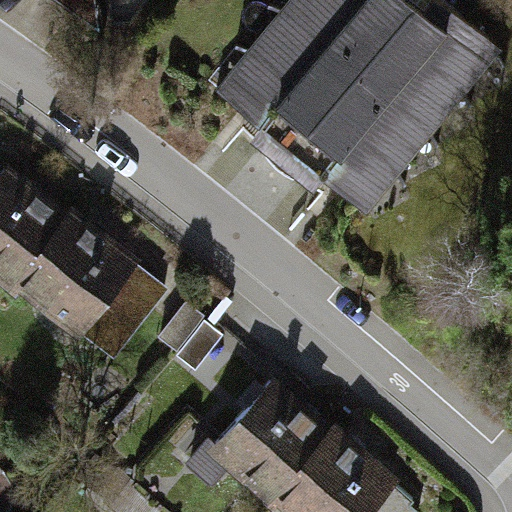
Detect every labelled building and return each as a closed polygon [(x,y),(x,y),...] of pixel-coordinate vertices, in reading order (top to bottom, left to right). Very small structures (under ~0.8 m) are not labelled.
[(51,0),(98,33),(96,0),(51,0)] [(503,54),(437,0),(292,0),(218,98),(363,217),(503,54)] [(69,210),(2,159),(0,161),(0,285),(7,290),(69,210)] [(7,290),(109,360),(166,282),(69,210),(7,290)] [(329,424),(271,376),(204,454),(269,505),(329,424)] [(269,505),(277,511),(371,511),(395,485),(329,424),(269,505)]
